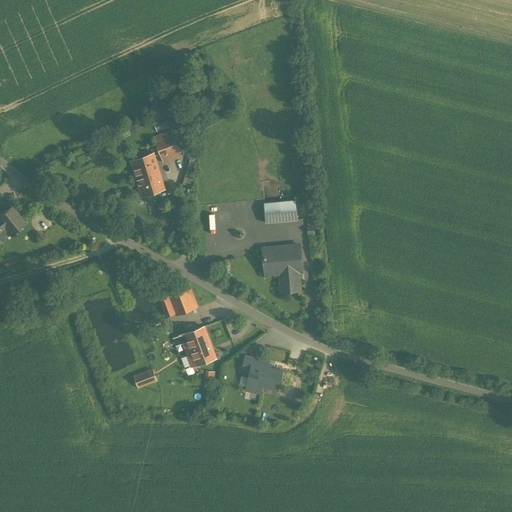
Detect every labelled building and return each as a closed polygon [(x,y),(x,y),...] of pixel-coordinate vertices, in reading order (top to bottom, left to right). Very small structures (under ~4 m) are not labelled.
[(236,98),(232,94),(223,102),(228,107),(236,98)] [(166,113),(152,119),(156,131),(170,125),(166,113)] [(180,155),(172,131),(154,137),(163,161),(180,155)] [(78,157),(82,166),(95,160),(91,151),(78,157)] [(164,188),(153,153),(132,160),(142,195),(164,188)] [(296,200),(264,203),(265,223),(298,220),(296,200)] [(11,235),(25,223),(11,206),(0,215),(0,230),(4,227),(11,235)] [(281,292),(299,290),(297,264),(301,264),(300,251),(289,252),(289,245),(264,247),(265,268),(279,267),(281,292)] [(2,263),(4,268),(19,264),(17,258),(2,263)] [(196,307),(189,288),(169,296),(177,315),(196,307)] [(216,358),(204,325),(180,334),(192,366),(216,358)] [(243,370),(250,372),(253,359),(255,360),(255,357),(246,355),(243,370)] [(271,364),(255,360),(253,359),(250,372),(246,388),(260,392),(262,385),(278,388),(282,370),(270,367),(271,364)] [(157,377),(153,368),(135,376),(139,385),(157,377)] [(205,369),(204,378),(214,378),(215,370),(205,369)]
